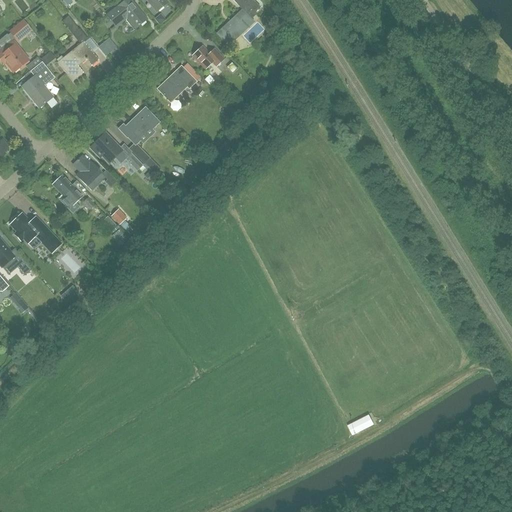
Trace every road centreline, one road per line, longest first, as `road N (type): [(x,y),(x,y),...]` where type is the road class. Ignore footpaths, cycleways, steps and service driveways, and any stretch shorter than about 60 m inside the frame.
road 1 (track): [(511,402),(495,373),(474,368),(363,437),(215,511)]
road 2 (residential): [(39,155),(193,0)]
road 3 (unclassified): [(511,117),(486,96),(423,0)]
